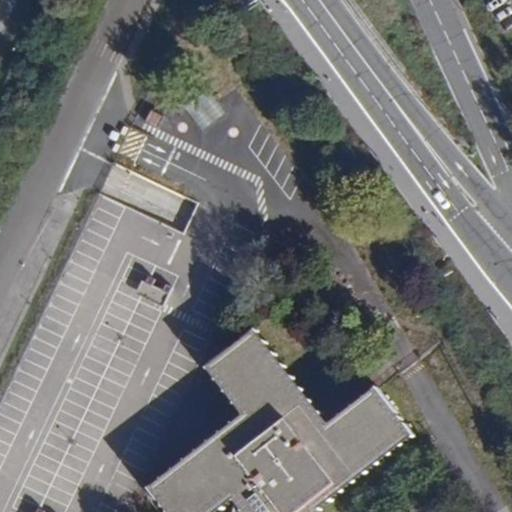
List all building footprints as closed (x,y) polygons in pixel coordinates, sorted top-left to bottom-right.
[(187,107),(201,129),(223,116),(210,93),(187,107)] [(166,117),(152,110),(146,122),(160,129),(166,117)] [(172,292),(151,281),(147,289),(168,299),(172,292)] [(168,299),(147,289),(143,298),(164,308),(168,299)] [(240,511),(325,511),(415,439),(376,390),(331,427),(255,333),(208,371),(245,416),(151,492),(168,511),(225,511),(235,504),(240,511)]
